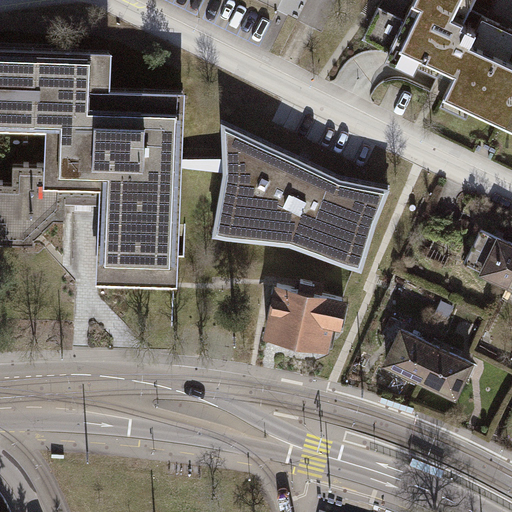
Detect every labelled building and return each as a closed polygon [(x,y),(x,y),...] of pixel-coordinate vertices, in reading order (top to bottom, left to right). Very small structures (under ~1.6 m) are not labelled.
[(410,0),(399,24),(386,51),(438,75),(442,66),(453,72),(445,89),(470,101),(467,109),(498,123),(511,93),(511,64),(469,44),(475,30),(461,24),(472,0),(410,0)] [(511,0),(501,0),(493,18),(511,26),(511,0)] [(386,51),(399,24),(375,13),(363,40),(386,51)] [(0,118),(50,120),(49,161),(12,160),(12,179),(0,178),(0,242),(34,243),(34,237),(53,218),(63,219),(64,191),(74,191),(74,198),(92,199),(92,190),(105,191),(103,275),(173,277),(176,164),(176,157),(178,93),(104,91),(105,50),(0,47),(0,118)] [(511,93),(498,123),(511,129),(511,93)] [(224,156),(176,157),(176,164),(224,170),(214,231),(289,238),(361,265),(374,221),(388,185),(343,178),(222,120),(224,156)] [(511,273),(511,242),(479,227),(464,260),(485,270),(483,274),(497,281),(499,277),(508,281),(511,273)] [(297,288),(275,283),(265,332),(325,344),(331,319),(337,321),(342,297),(319,292),(321,282),(299,278),(297,288)] [(436,344),(401,328),(385,360),(389,362),(387,367),(400,373),(402,369),(420,378),(436,344)] [(469,360),(436,344),(420,378),(435,385),(433,389),(448,396),(450,392),(453,394),(469,360)]
